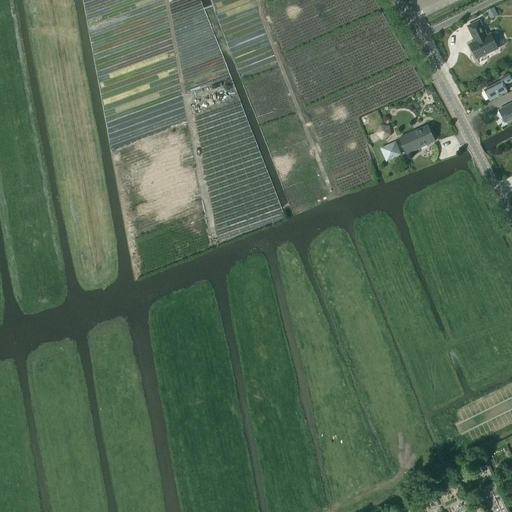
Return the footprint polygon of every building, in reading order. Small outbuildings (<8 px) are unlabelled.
[(494,8),(486,11),(489,17),(497,13),(494,8)] [(480,20),(468,27),(475,42),(469,45),(476,59),(498,48),(491,33),(487,35),(480,20)] [(490,101),(507,92),(505,86),(511,82),(511,79),(509,75),(500,79),(501,81),(484,90),(490,101)] [(511,103),(499,111),(500,112),(498,113),(497,115),(499,118),(501,119),(503,118),(506,122),(511,118),(511,103)] [(382,140),(391,136),(390,126),(380,125),(376,134),(382,140)] [(406,155),(435,142),(428,125),(399,138),(406,155)] [(386,162),(401,155),(395,142),(380,149),(386,162)]
